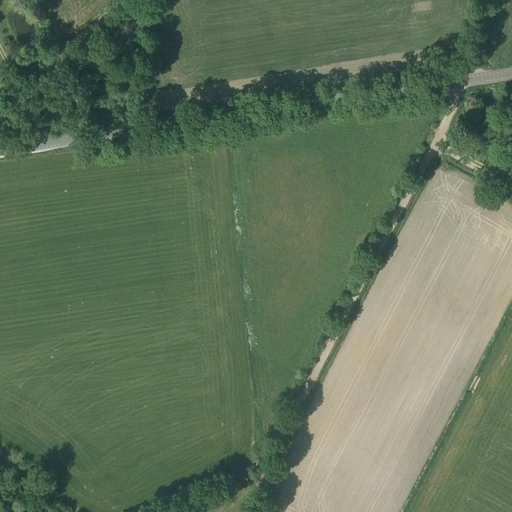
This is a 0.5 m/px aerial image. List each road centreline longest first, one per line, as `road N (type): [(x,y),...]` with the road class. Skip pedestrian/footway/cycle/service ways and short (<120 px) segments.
road 1 (secondary): [(0,148),(511,73)]
road 2 (track): [(256,511),(435,144)]
road 3 (track): [(0,113),(123,0)]
